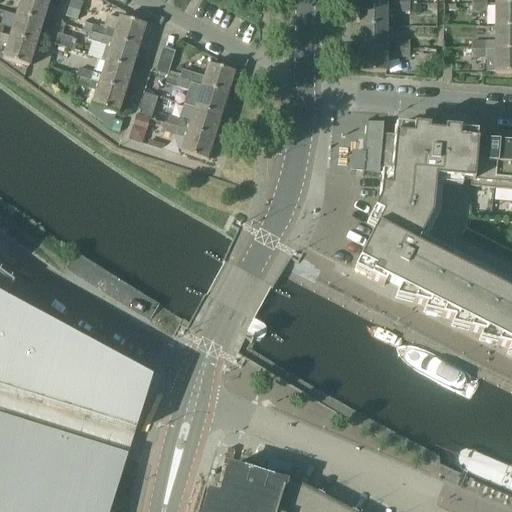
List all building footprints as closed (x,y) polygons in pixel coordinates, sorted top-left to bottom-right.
[(42,0),(21,0),(17,16),(42,24),(49,2),(42,0)] [(65,17),(77,21),(82,5),(70,1),(65,17)] [(359,4),(359,27),(386,28),(386,12),(396,12),(396,5),(386,5),(359,4)] [(410,5),(396,5),(396,12),(396,13),(410,13),(410,6),(410,5)] [(486,13),(486,5),(472,5),(472,13),(486,13)] [(511,5),(495,5),(495,28),(511,28),(511,5)] [(410,13),(410,14),(421,15),(421,7),(410,6),(410,13)] [(12,30),(10,38),(36,45),(42,24),(17,16),(12,30)] [(90,34),(90,36),(104,40),(112,43),(138,51),(145,27),(120,19),(119,20),(108,17),(104,29),(93,25),(93,27),(90,34)] [(86,24),(84,32),(90,34),(93,27),(86,24)] [(359,27),(359,50),(386,50),(386,28),(359,27)] [(472,43),(471,51),(511,51),(511,28),(495,28),(495,43),(472,43)] [(69,50),(72,40),(59,35),(56,46),(69,50)] [(88,42),(105,47),(101,61),(106,63),(105,64),(131,72),(138,51),(112,43),(104,40),(90,36),(88,42)] [(8,45),(3,60),(29,68),(36,45),(10,38),(8,45)] [(395,50),(409,50),(409,42),(395,42),(395,50)] [(168,76),(175,54),(175,52),(163,49),(156,72),(168,76)] [(359,50),(359,73),(386,74),(386,70),(386,58),(395,58),(395,50),(386,50),(359,50)] [(395,50),(395,58),(409,58),(409,50),(395,50)] [(511,51),(471,51),(471,59),(487,59),(487,69),(487,73),(495,73),(495,74),(511,74),(511,51)] [(99,84),(99,85),(124,93),(131,72),(105,64),(99,84)] [(182,71),(179,81),(227,96),(234,74),(209,66),(205,78),(182,71)] [(77,78),(91,82),(93,73),(79,69),(77,77),(77,78)] [(165,85),(176,88),(179,81),(167,77),(165,85)] [(77,78),(74,85),(96,92),(97,92),(92,107),(117,115),(124,93),(99,85),(99,84),(91,82),(77,78)] [(179,81),(176,88),(188,92),(184,106),(195,110),(220,118),(227,96),(179,81)] [(182,122),(180,129),(213,140),(220,118),(195,110),(190,124),(182,122)] [(182,122),(168,117),(165,125),(180,129),(182,122)] [(134,127),(133,127),(128,141),(142,145),(150,122),(137,118),(134,127)] [(362,171),(362,178),(363,178),(363,172),(381,174),(391,175),(393,148),(377,147),(378,135),(382,135),(383,126),(381,126),(368,125),(368,122),(367,122),(364,156),(353,155),(351,170),(362,171)] [(177,137),(180,129),(165,125),(163,132),(177,137)] [(511,295),(416,247),(432,215),(435,180),(471,183),(471,177),(474,143),(459,142),(460,132),(444,131),(444,135),(428,134),(429,129),(395,126),(394,136),(393,148),(391,175),(381,174),(379,200),(367,225),(375,229),(354,272),(384,287),(386,283),(400,290),(398,294),(414,302),(413,304),(413,305),(426,308),(442,316),(441,318),(440,319),(454,322),(470,330),(469,332),(468,332),(468,333),(482,336),(498,344),(497,346),(496,346),(496,347),(509,350),(511,351),(511,295)] [(180,129),(177,137),(185,139),(181,154),(206,162),(213,140),(180,129)] [(393,148),(394,136),(382,135),(378,135),(377,147),(393,148)] [(149,141),(148,142),(147,146),(162,151),(164,145),(149,141)] [(471,183),(470,188),(493,190),(494,176),(497,145),(484,144),(477,143),(474,143),(471,177),(471,183)] [(494,176),(493,190),(511,191),(511,146),(506,145),(498,145),(497,145),(494,176)] [(267,287),(270,289),(272,290),(295,255),(288,251),(271,241),(250,229),(245,227),(226,265),(227,266),(229,267),(250,279),(267,287)] [(15,283),(0,272),(0,511),(109,511),(141,410),(136,409),(151,380),(15,307),(9,304),(3,300),(15,283)] [(211,300),(209,299),(207,298),(190,330),(182,327),(176,338),(192,347),(209,356),(223,364),(241,373),(247,361),(236,355),(247,335),(246,334),(252,322),(249,320),(233,312),(211,300)] [(252,339),(255,341),(257,341),(258,341),(260,341),(261,340),(263,339),(264,338),(264,336),(265,335),(265,333),(265,332),(264,330),(263,329),(262,328),(261,327),(253,322),(246,334),(252,337),(252,339)] [(444,425),(430,451),(439,456),(441,465),(487,486),(511,496),(511,463),(499,458),(468,444),(467,436),(444,425)] [(348,511),(295,483),(285,480),(284,484),(230,467),(221,498),(209,494),(204,511),(348,511)]
